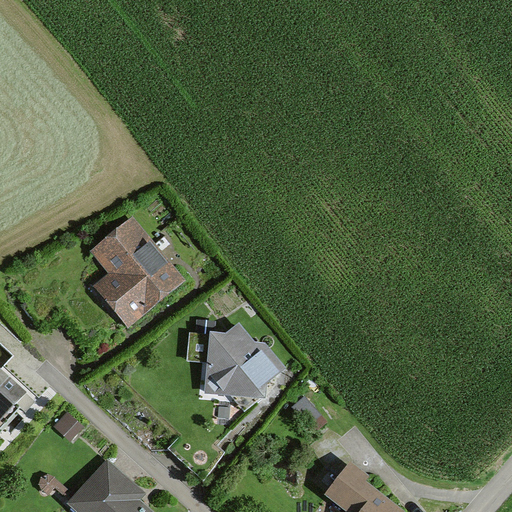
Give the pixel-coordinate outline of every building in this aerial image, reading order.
[(189,285),(132,220),(88,259),(107,281),(92,294),(129,337),(189,285)] [(227,339),(214,338),(208,396),(265,406),(280,375),(268,350),(255,351),(242,328),(227,339)] [(0,457),(50,403),(0,357),(0,457)] [(140,491),(105,461),(64,508),(68,511),(138,511),(129,504),(140,491)] [(405,511),(350,471),(325,503),(336,511),(405,511)]
